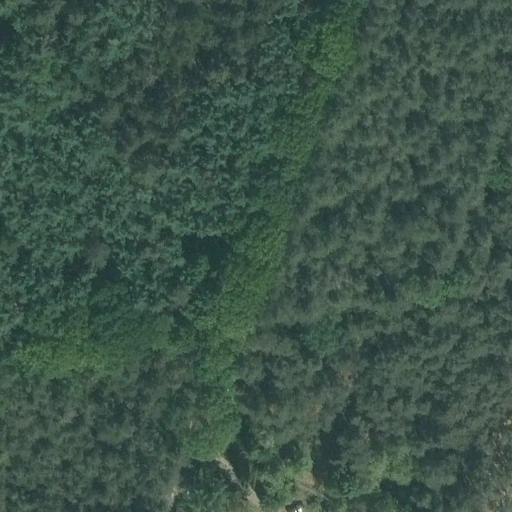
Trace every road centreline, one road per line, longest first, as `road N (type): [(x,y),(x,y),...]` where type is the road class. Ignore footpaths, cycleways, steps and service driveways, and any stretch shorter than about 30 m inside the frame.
road 1 (track): [(350,0),(287,149),(173,511)]
road 2 (unclassified): [(511,264),(0,331)]
